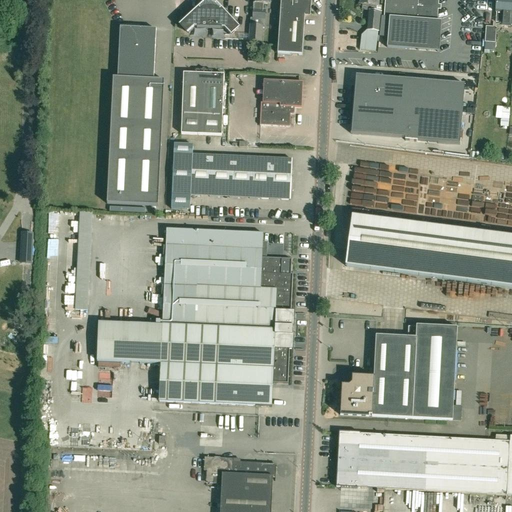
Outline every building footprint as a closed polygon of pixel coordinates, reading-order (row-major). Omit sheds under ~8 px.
[(254,0),(253,18),(251,18),(249,41),(261,42),(262,26),(264,26),(265,10),(263,10),(263,3),(269,4),(269,0),(254,0)] [(280,0),(277,54),(302,55),(305,15),(309,16),(309,0),(280,0)] [(385,0),(384,17),(389,17),(392,17),(436,21),(438,0),(385,0)] [(509,4),(509,0),(496,0),(496,12),(497,12),(496,22),(502,22),(502,25),(503,12),(506,12),(506,7),(508,7),(508,4),(509,4)] [(511,13),(511,0),(509,0),(509,4),(508,4),(508,7),(506,7),(506,12),(503,12),(502,25),(510,26),(511,13)] [(202,9),(200,6),(180,24),(188,33),(194,28),(224,29),(229,35),(238,26),(220,7),(218,9),(217,9),(214,8),(212,7),(210,7),(208,7),(206,7),(205,8),(204,8),(202,9)] [(347,11),(344,15),(351,20),(354,16),(347,11)] [(368,30),(375,31),(379,31),(381,12),(370,11),(368,30)] [(392,17),(389,17),(387,48),(439,52),(441,22),(436,21),(392,17)] [(495,43),(496,27),(486,27),(485,42),(495,43)] [(164,81),(153,80),(156,29),(120,28),(117,79),(113,79),(107,204),(158,206),(164,81)] [(222,136),(224,75),(183,73),(181,134),(222,136)] [(405,141),(459,145),(464,85),(356,76),(351,134),(405,139),(405,141)] [(280,82),(264,81),(263,103),(261,103),(260,125),(290,127),(291,108),(302,108),(302,97),(303,89),(303,83),(280,81),(280,82)] [(193,145),(174,144),(171,209),(190,210),(190,195),(192,155),(193,145)] [(290,200),(292,160),(192,155),(190,195),(290,200)] [(88,311),(92,213),(80,213),(75,310),(88,311)] [(511,287),(511,237),(352,217),(346,266),(511,287)] [(292,327),(293,313),(291,313),(291,312),(289,310),(289,306),(291,304),(292,295),(289,292),(289,290),(292,287),(293,277),(290,274),(281,274),(282,260),(263,259),(264,234),(167,229),(162,325),(98,323),(97,363),(161,365),(159,402),(271,407),(272,383),(283,383),(288,379),(289,349),(291,349),(292,335),(293,335),(294,327),(292,327)] [(20,252),(32,253),(33,234),(21,233),(20,252)] [(342,377),(340,415),(452,421),(457,328),(406,326),(406,337),(375,336),(374,377),(342,377)] [(510,442),(360,434),(360,433),(339,432),(336,488),(357,489),(357,488),(511,496),(511,436),(510,437),(510,442)] [(260,464),(239,463),(240,460),(220,459),(220,458),(207,457),(203,461),(203,468),(204,468),(207,471),(206,480),(205,480),(206,480),(208,483),(208,484),(209,484),(209,483),(216,484),(221,489),(219,511),(270,511),(272,477),(275,478),(276,468),(277,468),(277,467),(273,463),(260,463),(260,464)]
